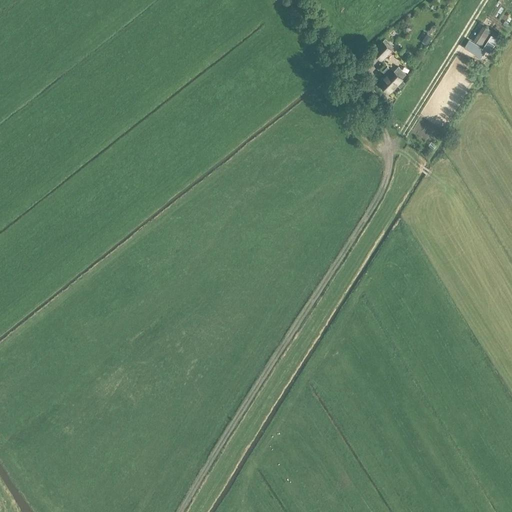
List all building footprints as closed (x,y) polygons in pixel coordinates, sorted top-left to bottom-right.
[(419,38),(427,43),(433,35),(425,30),(419,38)] [(485,45),(492,35),(486,31),(483,36),(484,37),(481,42),(485,45)] [(475,53),(479,46),(477,45),(480,39),(475,36),(471,42),(468,40),(464,47),(475,53)] [(391,49),(382,41),(373,51),(381,59),(391,49)] [(405,82),(402,79),(401,78),(406,73),(398,65),(393,71),(391,69),(387,66),(383,70),(386,74),(379,82),(389,91),(396,84),(400,88),(405,82)]
